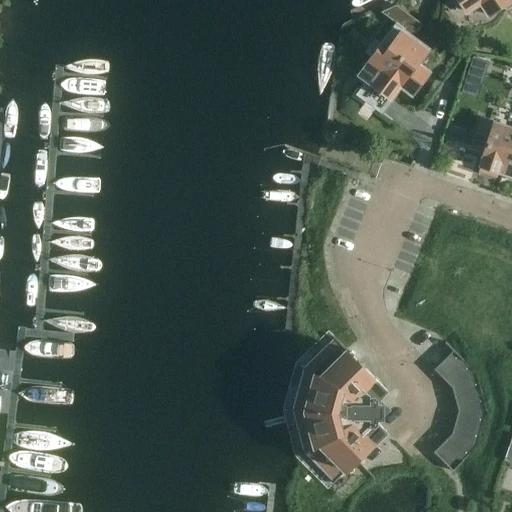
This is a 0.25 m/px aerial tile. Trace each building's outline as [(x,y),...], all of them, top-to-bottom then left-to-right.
[(457,0),(467,13),(480,4),(488,16),(511,1),(510,0),(457,0)] [(356,96),(390,122),(391,121),(380,113),(400,87),(411,95),(428,73),(416,65),(427,50),(402,32),(362,85),(363,86),(356,96)] [(488,63),(473,58),(461,92),(476,97),(488,63)] [(501,173),(511,140),(511,129),(494,123),(481,119),(472,148),(484,152),(480,167),(498,173),(498,172),(501,173)] [(511,140),(501,173),(505,174),(504,175),(511,177),(511,140)] [(386,391),(345,349),(335,339),(334,340),(335,341),(319,356),(320,357),(308,370),(305,369),(304,370),(305,371),(295,410),(293,410),(293,411),(295,411),(305,451),(304,451),(305,453),(307,451),(320,464),(319,465),(334,481),(334,482),(335,483),(386,432),(376,422),(376,418),(382,418),(384,416),(384,406),(382,404),(376,404),(376,401),(386,391)] [(433,453),(434,453),(452,472),(453,472),(462,462),(475,448),(486,412),(476,375),(463,361),(445,343),(444,344),(452,352),(433,370),(452,389),(458,412),(451,434),(433,453)]
